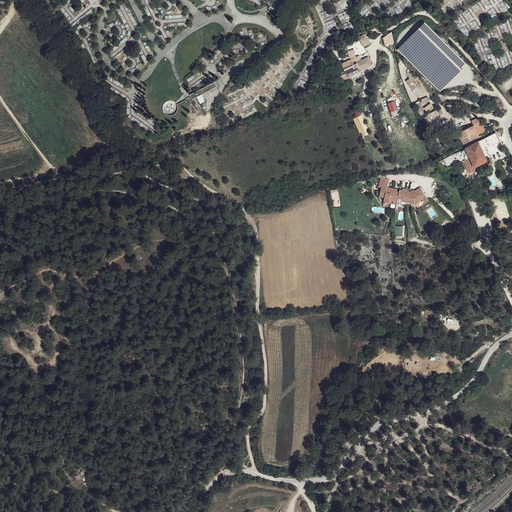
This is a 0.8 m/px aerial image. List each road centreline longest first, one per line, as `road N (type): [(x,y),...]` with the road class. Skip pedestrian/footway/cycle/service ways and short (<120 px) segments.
road 1 (track): [(0,188),(127,172),(246,216),(254,225),(265,371),(264,401),(246,436),(252,470)]
road 2 (unclassified): [(511,332),(458,396),(417,417),(381,422),(326,475),(297,482),(229,470),(180,511)]
